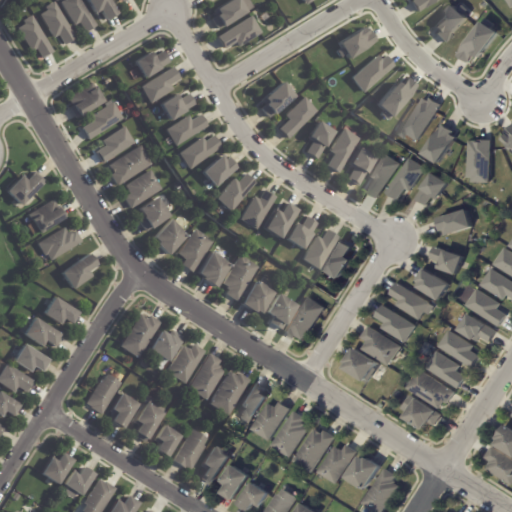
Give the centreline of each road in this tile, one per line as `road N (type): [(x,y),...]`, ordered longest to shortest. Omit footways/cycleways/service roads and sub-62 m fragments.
road 1 (residential): [(0,57),(137,281),(507,511)]
road 2 (residential): [(390,236),(262,161),(170,12)]
road 3 (residential): [(0,487),(137,281)]
road 4 (residential): [(511,54),(480,101),(406,52),(371,0)]
road 5 (residential): [(170,12),(0,112)]
road 6 (residential): [(511,358),(414,511)]
road 7 (residential): [(49,413),(200,511)]
road 8 (residential): [(301,381),(390,236)]
road 9 (residential): [(216,92),(359,0)]
